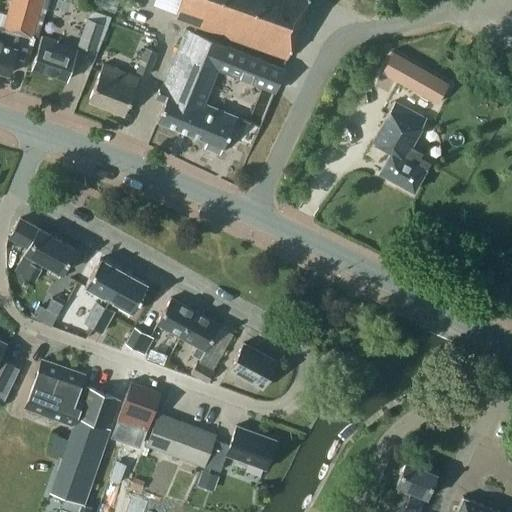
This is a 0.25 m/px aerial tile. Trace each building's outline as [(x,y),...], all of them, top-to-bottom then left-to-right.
[(0,71),(9,74),(17,48),(16,48),(20,33),(33,36),(33,35),(43,0),(11,0),(10,6),(8,14),(0,11),(0,71)] [(43,0),(33,35),(39,36),(49,0),(43,0)] [(97,0),(97,3),(119,11),(122,0),(97,0)] [(308,0),(181,0),(175,18),(288,59),(308,0)] [(95,50),(105,23),(87,17),(78,44),(95,50)] [(284,68),(187,29),(164,85),(162,84),(156,97),(166,101),(158,121),(207,141),(205,146),(221,153),(223,147),(225,148),(238,117),(205,103),(219,69),(275,92),(284,68)] [(32,68),(67,80),(77,50),(60,44),(61,42),(43,36),(32,68)] [(137,71),(149,76),(158,52),(146,47),(137,71)] [(450,83),(394,51),(382,72),(438,104),(450,83)] [(121,70),(126,58),(115,54),(110,66),(104,64),(90,100),(125,114),(139,78),(121,70)] [(427,119),(395,101),(373,142),(391,152),(380,172),(414,191),(430,162),(420,157),(422,152),(411,146),(427,119)] [(80,250),(21,218),(10,237),(29,247),(25,252),(34,257),(32,262),(31,262),(24,275),(34,281),(42,268),(41,267),(44,263),(62,273),(68,262),(72,264),(80,250)] [(94,327),(125,271),(101,258),(86,286),(104,296),(100,303),(96,301),(85,322),(94,327)] [(133,312),(148,285),(125,271),(94,327),(102,332),(114,311),(111,309),(115,301),(133,312)] [(182,336),(196,311),(171,297),(157,323),(182,336)] [(32,316),(51,326),(58,314),(39,304),(32,316)] [(201,359),(220,324),(196,311),(182,336),(197,345),(192,354),(201,359)] [(144,353),(153,337),(136,327),(127,343),(144,353)] [(0,399),(4,401),(20,368),(13,365),(13,364),(0,357),(0,353),(5,344),(0,341),(0,399)] [(230,369),(264,388),(278,361),(244,343),(230,369)] [(160,352),(156,362),(164,365),(168,354),(160,352)] [(85,373),(43,359),(26,407),(57,418),(58,414),(76,420),(50,492),(83,504),(121,398),(87,386),(83,397),(77,395),(85,373)] [(192,372),(208,381),(214,370),(198,361),(192,372)] [(147,431),(161,391),(131,380),(117,421),(129,425),(124,439),(126,440),(139,445),(145,430),(147,431)] [(165,450),(178,420),(159,413),(147,444),(165,450)] [(184,458),(197,427),(178,420),(165,450),(184,458)] [(227,453),(267,468),(277,440),(237,425),(230,444),(215,438),(205,465),(221,470),(227,453)] [(204,465),(216,434),(197,427),(184,458),(204,465)] [(438,474),(407,461),(397,484),(413,491),(405,510),(406,510),(405,511),(420,511),(427,497),(428,498),(438,474)] [(197,484),(209,489),(214,474),(202,469),(197,484)] [(130,488),(140,491),(144,481),(134,477),(130,488)] [(143,511),(147,502),(129,495),(122,511),(143,511)] [(502,511),(464,496),(456,511),(502,511)]
